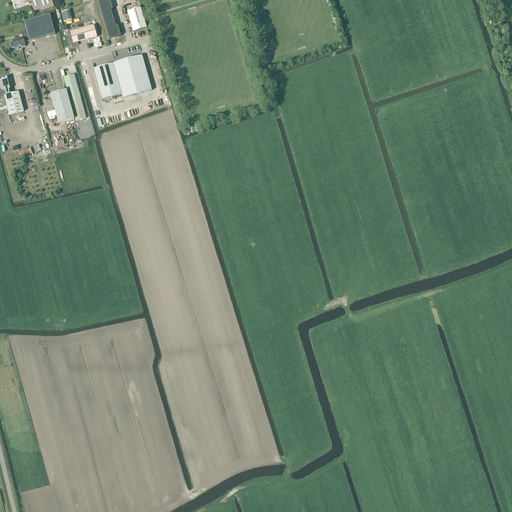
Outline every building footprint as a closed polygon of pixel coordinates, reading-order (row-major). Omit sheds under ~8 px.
[(11,0),(15,9),(29,4),(31,3),(34,13),(40,11),(41,13),(54,8),(51,0),(11,0)] [(98,3),(109,40),(121,36),(117,26),(116,27),(111,10),(112,10),(109,0),(107,0),(98,3)] [(146,28),(140,8),(127,12),(133,33),(146,28)] [(29,42),(55,35),(49,15),(24,22),(27,33),(21,35),(22,38),(12,41),(13,42),(11,42),(10,44),(11,47),(13,48),(14,48),(15,49),(21,47),(21,48),(25,47),(24,43),(29,41),(29,42)] [(69,33),(70,36),(68,36),(72,48),(77,47),(76,45),(78,45),(78,44),(97,38),(94,26),(69,33)] [(122,99),(152,91),(142,56),(113,64),(117,78),(122,99)] [(119,86),(117,78),(113,64),(93,69),(102,100),(121,95),(119,86)] [(75,122),(86,119),(74,75),(63,78),(75,122)] [(0,82),(2,90),(0,90),(0,98),(4,97),(9,116),(23,112),(18,92),(10,95),(8,90),(10,90),(6,78),(5,78),(4,79),(2,79),(2,80),(0,81),(0,82)] [(74,120),(69,102),(66,90),(50,95),(55,111),(53,111),(53,109),(47,111),(48,118),(49,118),(49,120),(55,119),(55,116),(56,116),(58,124),(74,120)] [(20,135),(25,148),(44,140),(39,127),(20,135)] [(30,153),(30,155),(42,151),(39,145),(18,151),(20,156),(30,153)]
